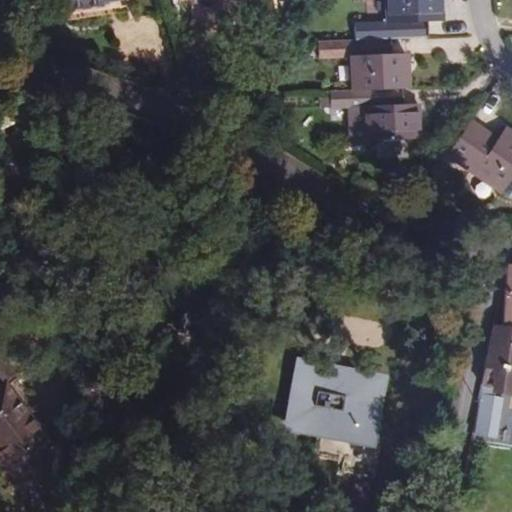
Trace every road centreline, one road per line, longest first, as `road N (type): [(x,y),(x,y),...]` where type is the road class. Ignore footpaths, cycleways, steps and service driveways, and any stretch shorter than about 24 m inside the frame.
road 1 (unclassified): [(492,255),(397,243),(250,150),(46,72),(0,85)]
road 2 (residential): [(446,511),(492,255)]
